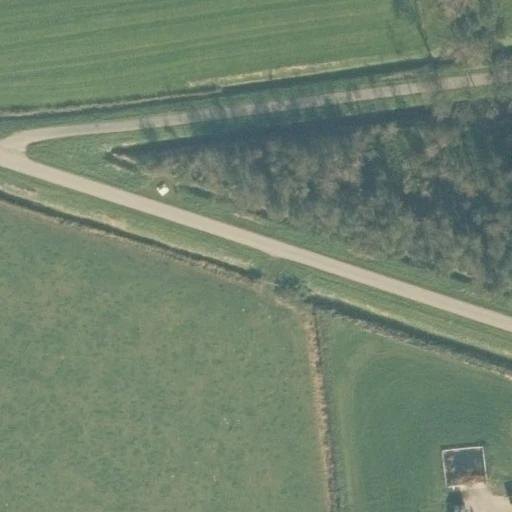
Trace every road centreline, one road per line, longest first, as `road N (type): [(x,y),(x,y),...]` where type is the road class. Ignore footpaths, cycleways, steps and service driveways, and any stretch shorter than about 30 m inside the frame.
road 1 (unclassified): [(511,324),(0,162)]
road 2 (unclassified): [(0,160),(34,137),(511,75)]
